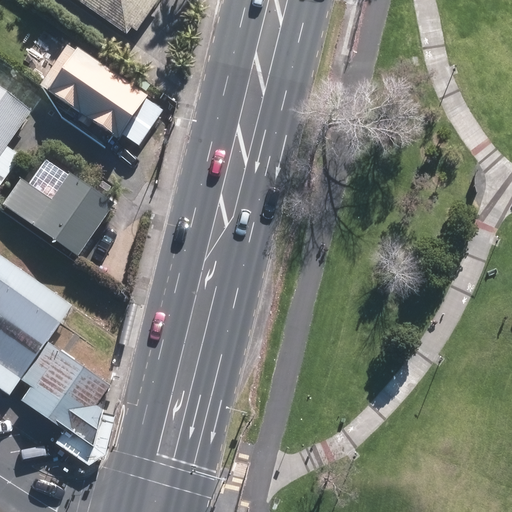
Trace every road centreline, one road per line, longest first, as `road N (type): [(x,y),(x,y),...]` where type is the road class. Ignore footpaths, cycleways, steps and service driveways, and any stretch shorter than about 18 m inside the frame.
road 1 (motorway): [(378,511),(358,206),(364,0)]
road 2 (motorway): [(494,0),(493,268),(510,511)]
road 3 (primary): [(149,511),(216,240)]
road 4 (primary): [(275,0),(216,240)]
